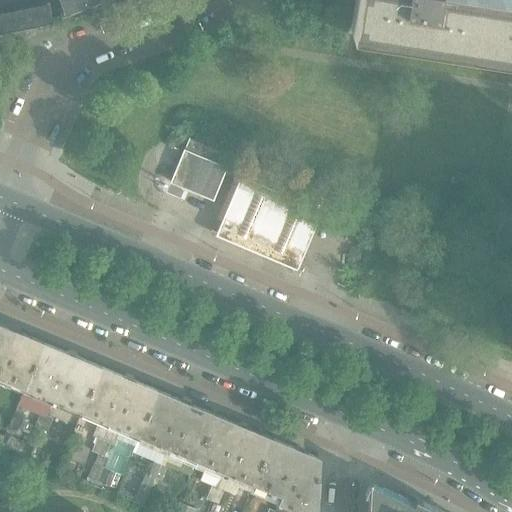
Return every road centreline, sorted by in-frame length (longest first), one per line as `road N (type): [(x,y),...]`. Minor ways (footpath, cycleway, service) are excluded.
road 1 (residential): [(511,418),(1,198)]
road 2 (residential): [(0,273),(356,420)]
road 3 (residential): [(1,198),(60,56),(215,0)]
road 4 (residential): [(356,420),(511,491)]
